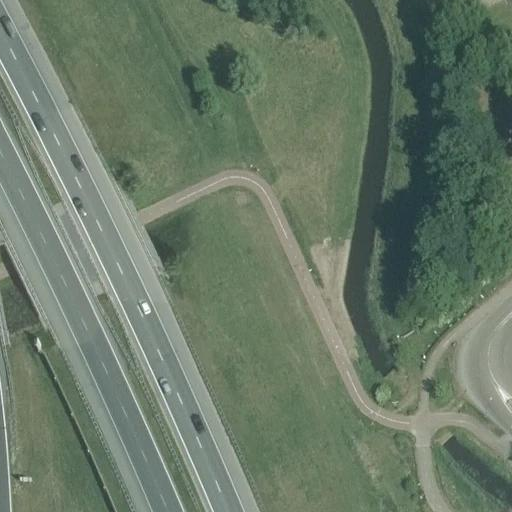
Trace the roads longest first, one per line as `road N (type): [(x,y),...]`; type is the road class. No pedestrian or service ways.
road 1 (motorway): [(229,511),(139,303),(0,23)]
road 2 (motorway): [(0,159),(162,511)]
